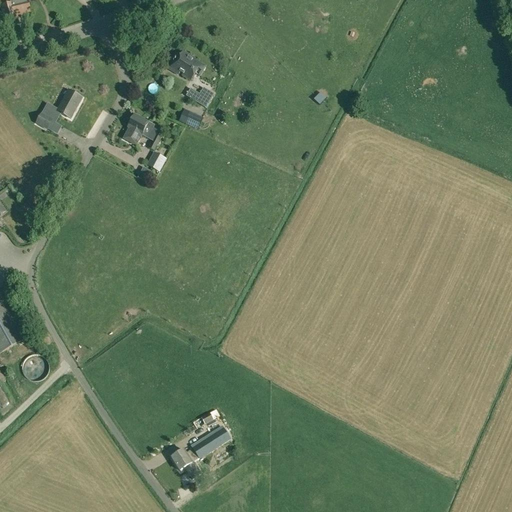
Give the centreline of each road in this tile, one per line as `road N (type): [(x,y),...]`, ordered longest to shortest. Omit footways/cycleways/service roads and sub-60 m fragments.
road 1 (unclassified): [(61,346),(30,271),(124,93),(105,24)]
road 2 (unclassified): [(61,346),(173,511)]
